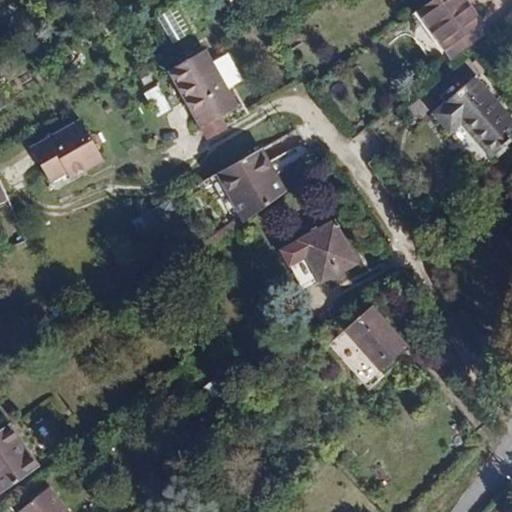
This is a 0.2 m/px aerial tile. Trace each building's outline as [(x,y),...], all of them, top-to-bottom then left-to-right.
[(430,0),(412,13),(439,52),(475,28),(455,0),(430,0)] [(170,13),(161,18),(173,42),(182,37),(170,13)] [(280,28),(289,43),(302,36),(292,21),(280,28)] [(195,127),(229,108),(198,51),(163,71),(195,127)] [(511,138),(511,130),(473,79),(427,111),(443,133),(456,124),(484,161),(511,138)] [(159,84),(145,92),(158,116),(172,108),(159,84)] [(0,108),(9,103),(0,88),(0,108)] [(410,131),(391,107),(366,127),(385,151),(410,131)] [(99,159),(77,120),(29,147),(47,179),(63,170),(68,178),(99,159)] [(292,195),(264,148),(220,174),(249,221),(292,195)] [(1,180),(0,179),(0,221),(6,235),(22,229),(1,180)] [(356,264),(336,223),(299,241),(319,283),(356,264)] [(372,311),(348,331),(381,369),(404,349),(372,311)] [(381,369),(348,331),(333,344),(365,383),(381,369)] [(0,452),(11,445),(0,427),(0,452)] [(0,488),(28,469),(11,445),(0,452),(0,488)] [(382,457),(369,465),(385,491),(398,484),(382,457)] [(64,511),(44,487),(12,511),(64,511)]
